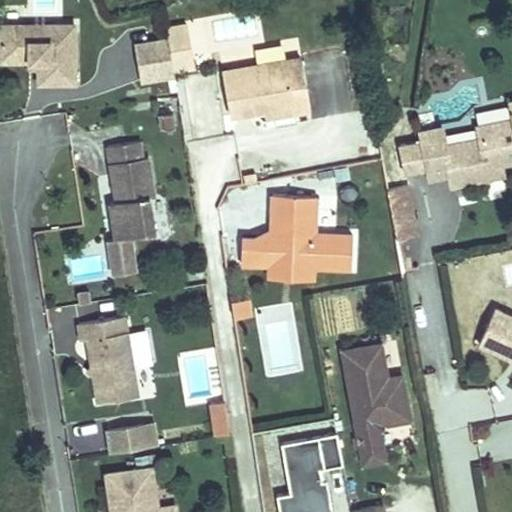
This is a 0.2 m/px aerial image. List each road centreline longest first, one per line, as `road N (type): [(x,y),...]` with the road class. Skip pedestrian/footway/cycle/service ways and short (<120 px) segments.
road 1 (residential): [(21,147),(22,239),(63,511)]
road 2 (residential): [(440,377),(465,511)]
